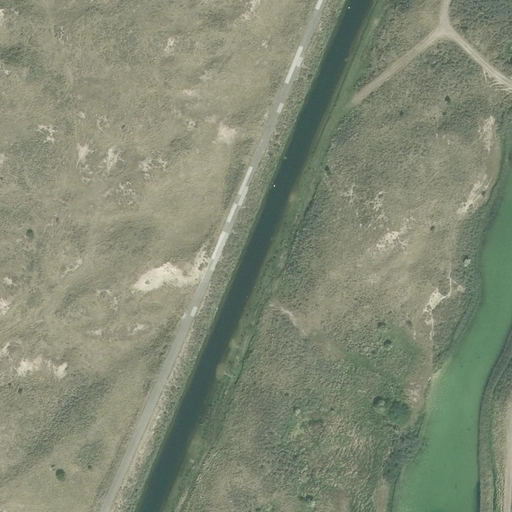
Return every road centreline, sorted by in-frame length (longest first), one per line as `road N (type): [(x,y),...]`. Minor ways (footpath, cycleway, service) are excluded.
road 1 (track): [(103,511),(323,0)]
road 2 (track): [(339,112),(176,511)]
road 3 (track): [(446,30),(339,112),(354,73)]
